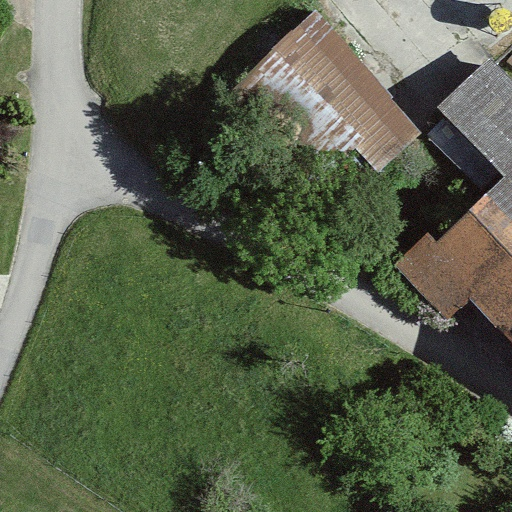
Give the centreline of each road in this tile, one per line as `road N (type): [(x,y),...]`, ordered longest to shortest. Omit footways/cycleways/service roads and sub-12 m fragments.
road 1 (residential): [(511,404),(357,302),(173,211),(65,146)]
road 2 (track): [(359,0),(414,53),(460,162),(371,272),(357,302)]
road 3 (residential): [(0,386),(65,146)]
road 4 (residential): [(65,146),(62,0)]
